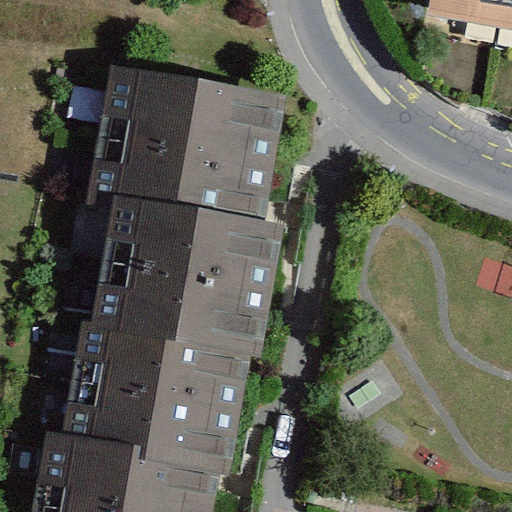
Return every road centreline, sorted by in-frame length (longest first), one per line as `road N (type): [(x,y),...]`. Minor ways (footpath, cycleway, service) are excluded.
road 1 (residential): [(357,58),(260,511)]
road 2 (residential): [(357,58),(393,109),(511,174)]
